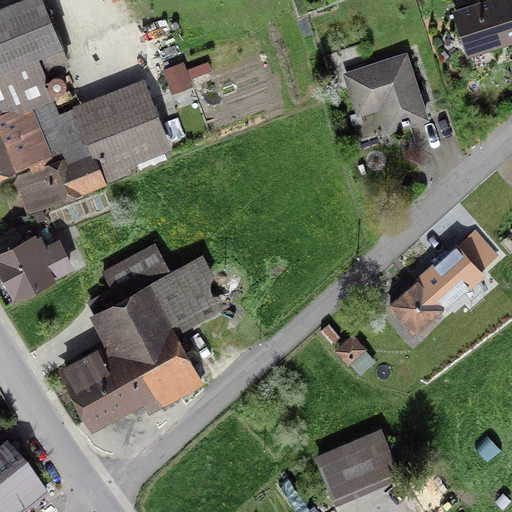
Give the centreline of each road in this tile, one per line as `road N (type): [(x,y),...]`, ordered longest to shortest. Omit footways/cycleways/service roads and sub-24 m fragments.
road 1 (residential): [(511,137),(102,503)]
road 2 (residential): [(0,350),(102,503)]
